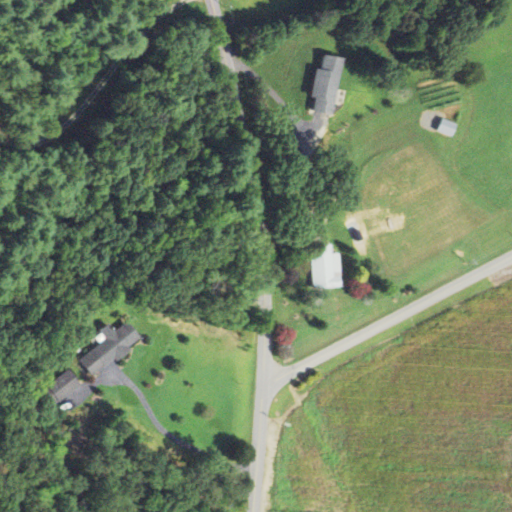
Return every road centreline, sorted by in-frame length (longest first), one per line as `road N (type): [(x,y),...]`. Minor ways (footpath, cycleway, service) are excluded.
road 1 (tertiary): [(252,511),(265,271),(256,193),(211,0)]
road 2 (tertiary): [(264,384),(511,252)]
